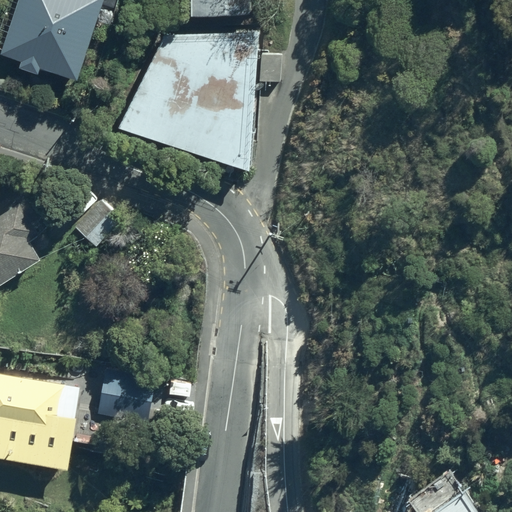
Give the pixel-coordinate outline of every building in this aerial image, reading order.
[(95,0),(20,0),(7,39),(10,40),(7,47),(67,67),(70,58),(72,59),(88,11),(92,13),(95,0)] [(165,20),(120,114),(251,152),(260,18),(165,20)] [(280,44),(261,44),(260,71),(280,71),(280,44)] [(37,219),(19,193),(0,205),(0,269),(41,243),(29,225),(37,219)] [(156,371),(105,361),(97,405),(132,412),(133,402),(151,406),(156,371)] [(66,376),(0,365),(0,423),(35,428),(36,421),(58,424),(66,376)] [(462,474),(450,454),(411,472),(420,492),(425,490),(437,511),(489,511),(466,472),(462,474)]
